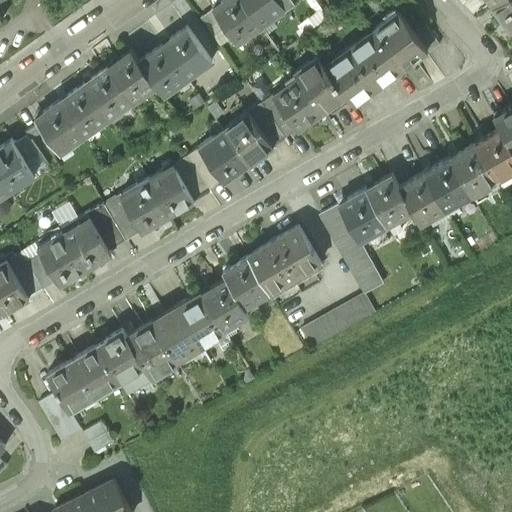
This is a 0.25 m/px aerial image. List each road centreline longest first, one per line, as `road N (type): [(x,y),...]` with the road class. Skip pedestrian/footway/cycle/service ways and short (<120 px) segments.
road 1 (residential): [(0,354),(471,80),(481,54),(476,42),(437,0)]
road 2 (residential): [(0,92),(131,0)]
road 3 (residential): [(0,385),(49,467),(42,482),(0,502)]
